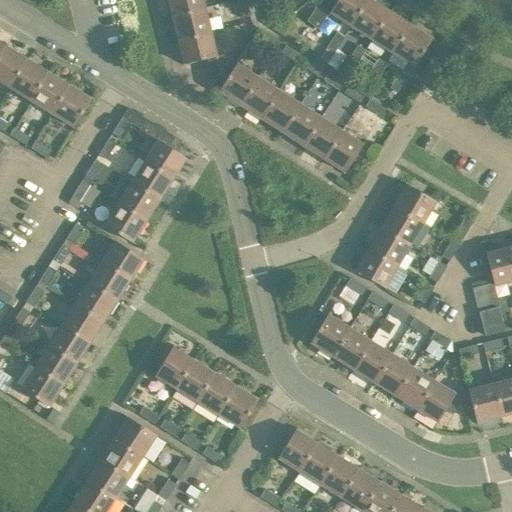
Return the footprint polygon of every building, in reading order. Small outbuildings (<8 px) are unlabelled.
[(169,0),(173,15),(205,7),(203,0),(169,0)] [(236,0),(241,18),(250,16),(246,0),(236,0)] [(352,27),(369,0),(339,0),(336,5),(328,0),(320,0),(307,21),(319,29),(329,13),(342,21),(352,27)] [(373,41),(391,13),(371,0),(369,0),(352,27),(373,41)] [(211,31),(205,7),(173,15),(179,39),(211,31)] [(268,12),(263,15),(266,25),(273,19),(268,12)] [(393,54),(412,26),(391,13),(373,41),(393,54)] [(412,26),(393,54),(415,68),(433,40),(412,26)] [(185,64),(207,59),(212,77),(221,75),(216,56),(217,56),(211,31),(179,39),(185,64)] [(276,50),(281,42),(265,32),(260,40),(276,50)] [(334,52),(344,37),(336,32),(326,47),(334,52)] [(355,66),(365,50),(358,45),(347,61),(355,66)] [(302,56),(286,46),(281,53),(297,63),(302,56)] [(27,60),(6,47),(0,57),(0,82),(10,88),(27,60)] [(323,69),(307,59),(302,66),(318,77),(323,69)] [(375,80),(386,63),(379,59),(368,75),(375,80)] [(48,73),(27,60),(10,88),(31,101),(48,73)] [(241,105),(248,94),(259,77),(237,63),(219,92),(241,105)] [(344,83),(328,72),(323,80),(339,90),(344,83)] [(397,93),(408,77),(400,72),(390,88),(397,93)] [(70,86),(48,73),(31,101),(52,114),(70,86)] [(259,77),(248,94),(241,105),(262,119),(280,91),(259,77)] [(91,99),(70,86),(52,114),(74,128),(91,99)] [(364,96),(349,86),(344,93),(360,104),(364,96)] [(301,104),(280,91),(262,119),(282,132),(301,104)] [(381,117),(386,109),(370,99),(365,107),(381,117)] [(322,118),(301,104),(282,132),(303,146),(322,118)] [(124,114),(122,117),(130,122),(130,123),(158,140),(171,148),(177,138),(128,107),(124,114)] [(130,123),(130,122),(122,117),(112,133),(120,138),(130,123)] [(0,129),(5,132),(10,124),(0,118),(0,129)] [(342,131),(322,118),(303,146),(324,159),(342,131)] [(26,145),(31,137),(14,127),(10,135),(26,145)] [(364,145),(342,131),(324,159),(346,173),(364,145)] [(106,160),(117,143),(109,138),(98,155),(106,160)] [(47,158),(52,150),(36,140),(31,148),(47,158)] [(144,162),(172,179),(186,158),(171,148),(158,140),(144,162)] [(93,181),(103,164),(95,159),(85,176),(93,181)] [(172,179),(144,162),(131,183),(159,200),(172,179)] [(80,202),(90,185),(82,180),(72,196),(80,202)] [(159,200),(131,183),(118,203),(146,221),(159,200)] [(394,206),(423,223),(435,201),(429,198),(407,185),(394,206)] [(434,189),(429,198),(435,201),(441,193),(434,189)] [(146,221),(118,203),(105,225),(133,242),(146,221)] [(423,223),(394,206),(381,228),(410,245),(423,223)] [(462,239),(472,222),(464,218),(454,234),(462,239)] [(73,245),(84,228),(76,223),(65,240),(73,245)] [(410,245),(381,228),(369,249),(397,266),(403,257),(409,246),(410,245)] [(449,261),(459,244),(451,239),(441,256),(449,261)] [(73,245),(65,240),(52,261),(60,266),(73,245)] [(101,263),(130,281),(143,259),(114,241),(101,263)] [(511,280),(511,251),(511,246),(486,252),(494,283),(494,285),(511,280)] [(397,266),(369,249),(356,271),(384,288),(397,266)] [(60,266),(52,261),(39,282),(46,287),(60,266)] [(437,283),(447,266),(438,261),(429,278),(437,283)] [(130,281),(101,263),(88,284),(116,302),(130,281)] [(362,296),(367,288),(350,278),(345,286),(362,296)] [(46,287),(39,282),(26,302),(33,307),(46,287)] [(424,304),(434,287),(426,282),(416,299),(424,304)] [(497,294),(494,285),(494,283),(473,288),(476,300),(497,294)] [(116,302),(88,284),(74,304),(103,323),(116,302)] [(12,296),(0,288),(0,299),(7,304),(12,296)] [(388,302),(372,292),(367,299),(383,309),(388,302)] [(479,311),(498,307),(500,306),(497,294),(476,300),(479,311)] [(103,323),(74,304),(61,325),(90,344),(103,323)] [(404,322),(409,315),(393,304),(388,312),(404,322)] [(20,328),(30,312),(23,307),(12,323),(20,328)] [(498,307),(479,311),(485,335),(504,330),(498,307)] [(332,356),(332,355),(349,328),(328,315),(310,343),(332,356)] [(425,336),(430,328),(414,317),(409,325),(425,336)] [(90,344),(61,325),(48,346),(77,365),(90,344)] [(0,345),(7,349),(17,333),(9,328),(0,342),(0,345)] [(370,341),(349,328),(332,355),(332,356),(353,369),(370,341)] [(447,349),(451,341),(435,330),(430,338),(447,349)] [(485,352),(503,347),(501,338),(482,343),(485,352)] [(432,340),(425,351),(438,359),(445,348),(432,340)] [(374,382),(391,354),(370,341),(353,369),(374,382)] [(460,358),(479,353),(477,344),(458,349),(460,358)] [(77,365),(48,346),(35,367),(63,385),(77,365)] [(177,388),(183,377),(194,360),(173,346),(155,375),(177,388)] [(412,367),(391,354),(374,382),(395,395),(412,367)] [(194,360),(183,377),(177,388),(198,401),(215,373),(194,360)] [(63,385),(35,367),(21,389),(50,407),(63,385)] [(395,395),(416,408),(434,380),(412,367),(395,395)] [(236,386),(215,373),(198,401),(219,414),(236,386)] [(511,378),(493,383),(501,415),(511,412),(511,378)] [(463,398),(434,380),(416,408),(438,422),(445,410),(453,415),(463,398)] [(501,415),(493,383),(468,389),(477,422),(501,415)] [(258,400),(236,386),(219,414),(240,428),(258,400)] [(155,424),(160,416),(144,406),(139,414),(155,424)] [(114,438),(143,456),(156,435),(128,417),(114,438)] [(180,430),(164,420),(159,427),(176,437),(180,430)] [(278,459),(300,472),(307,461),(317,444),(296,430),(278,459)] [(201,443),(185,433),(181,440),(196,450),(201,443)] [(143,456),(114,438),(101,459),(129,477),(143,456)] [(317,444),(307,461),(300,472),(321,485),(338,458),(339,456),(317,444)] [(218,464),(223,456),(207,446),(202,454),(218,464)] [(339,456),(338,458),(321,485),(342,498),(360,469),(339,456)] [(179,479),(189,463),(182,458),(171,474),(179,479)] [(88,480),(116,498),(129,477),(101,459),(88,480)] [(381,482),(360,469),(342,498),(363,511),(381,482)] [(165,500),(176,484),(168,479),(157,495),(165,500)] [(107,511),(116,498),(88,480),(74,501),(91,511),(107,511)] [(391,511),(402,495),(381,482),(363,511),(365,511),(391,511)] [(276,507),(281,499),(265,489),(260,497),(276,507)] [(391,511),(420,511),(423,508),(402,495),(391,511)] [(157,511),(162,505),(154,500),(146,511),(157,511)] [(91,511),(74,501),(67,511),(91,511)] [(284,511),(302,511),(286,502),(281,510),(284,511)]
